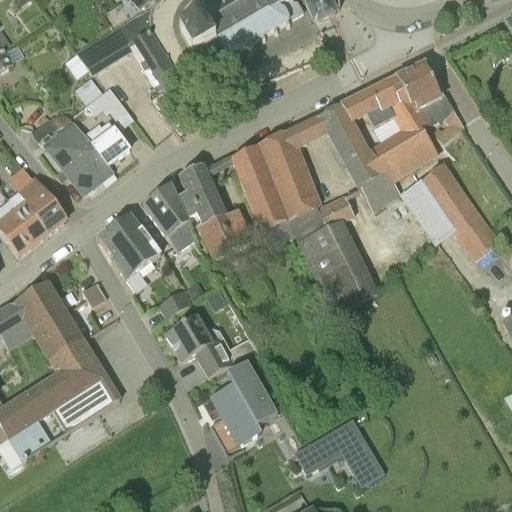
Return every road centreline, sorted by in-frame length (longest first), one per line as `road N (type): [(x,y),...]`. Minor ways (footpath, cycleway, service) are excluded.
road 1 (residential): [(81,230),(190,149),(376,57),(406,21)]
road 2 (residential): [(215,511),(170,387),(81,230)]
road 3 (residential): [(511,179),(406,21)]
road 4 (residential): [(81,230),(0,129)]
